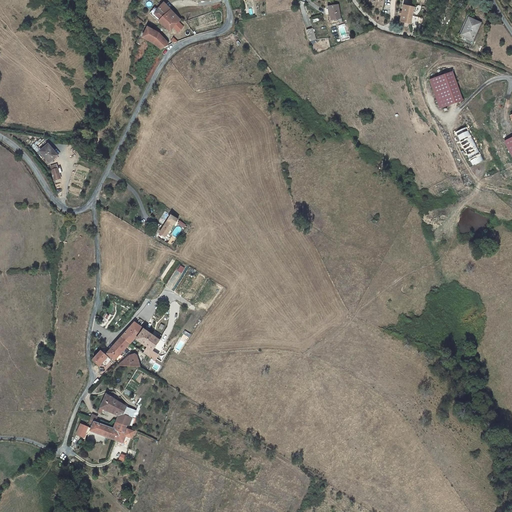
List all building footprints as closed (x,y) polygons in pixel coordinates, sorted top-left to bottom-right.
[(175,28),(181,20),(164,3),(155,13),(159,17),(158,19),(162,23),(164,21),(168,26),(171,23),(175,28)] [(329,6),(328,6),(329,13),(331,19),(338,17),(339,20),(342,19),(341,16),(340,16),(337,4),(329,6)] [(410,25),(413,10),(403,8),(402,14),(400,13),(399,16),(401,17),(400,23),(410,25)] [(471,18),(463,35),(474,40),(482,23),(471,18)] [(164,21),(162,23),(171,32),(175,28),(171,23),(168,26),(164,21)] [(160,34),(149,27),(143,37),(155,43),(160,34)] [(311,42),(318,40),(314,28),(307,30),(311,42)] [(163,49),(170,45),(169,43),(160,34),(155,43),(163,49)] [(474,40),(463,35),(462,39),(472,44),(474,40)] [(429,80),(440,109),(463,100),(453,71),(429,80)] [(472,166),(484,159),(467,125),(454,131),(472,166)] [(48,145),(40,152),(49,164),(58,156),(48,145)] [(60,179),(57,165),(51,167),(54,181),(60,179)] [(179,220),(172,214),(168,219),(174,224),(175,225),(179,220)] [(167,235),(174,224),(168,219),(158,233),(165,237),(166,236),(167,237),(169,236),(167,235)] [(148,347),(144,352),(150,356),(160,341),(145,330),(135,322),(121,336),(131,343),(135,339),(136,339),(148,347)] [(114,360),(131,343),(121,336),(106,353),(114,360)] [(92,360),(98,366),(107,356),(100,350),(92,360)] [(119,365),(120,365),(139,367),(136,354),(134,353),(128,356),(119,365)] [(116,423),(128,428),(132,419),(124,416),(127,408),(123,406),(108,395),(98,414),(101,415),(104,410),(119,417),(116,423)] [(86,434),(88,427),(78,422),(73,433),(84,437),(86,434)] [(94,422),(92,428),(90,431),(114,440),(117,432),(113,429),(94,422)] [(117,432),(114,440),(122,443),(125,436),(131,439),(133,436),(135,437),(136,433),(128,428),(116,423),(113,429),(117,432)] [(119,454),(117,459),(123,462),(126,457),(131,460),(134,453),(126,449),(122,456),(119,454)]
